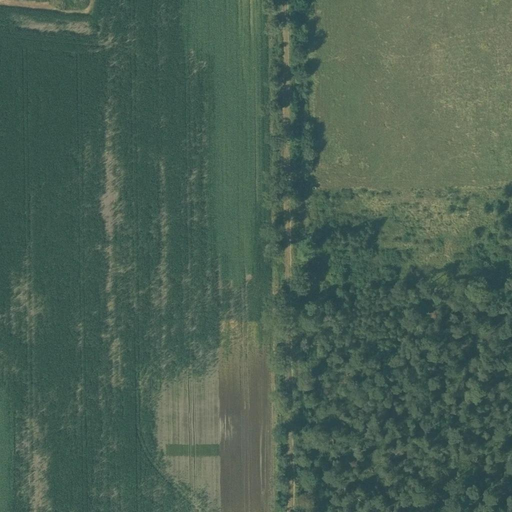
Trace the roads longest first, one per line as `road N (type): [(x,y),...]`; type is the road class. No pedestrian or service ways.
road 1 (track): [(282,0),(288,511)]
road 2 (track): [(51,0),(0,194)]
